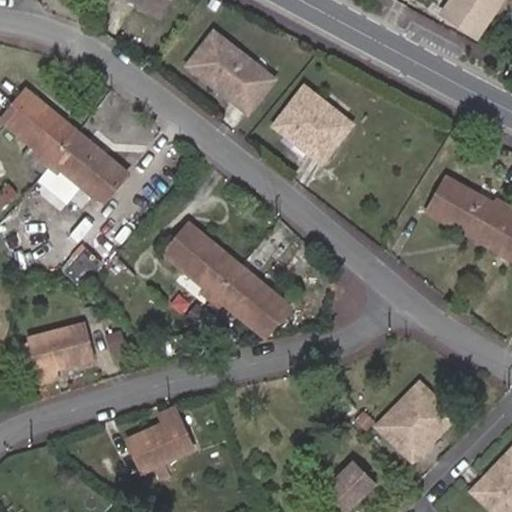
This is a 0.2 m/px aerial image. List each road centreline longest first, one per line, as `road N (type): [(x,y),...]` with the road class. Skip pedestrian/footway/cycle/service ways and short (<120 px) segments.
road 1 (residential): [(409,301),(120,71),(77,43),(0,20)]
road 2 (residential): [(409,301),(332,346),(162,383),(0,440)]
road 3 (tertiary): [(304,0),(511,110)]
road 4 (residential): [(511,371),(409,301)]
